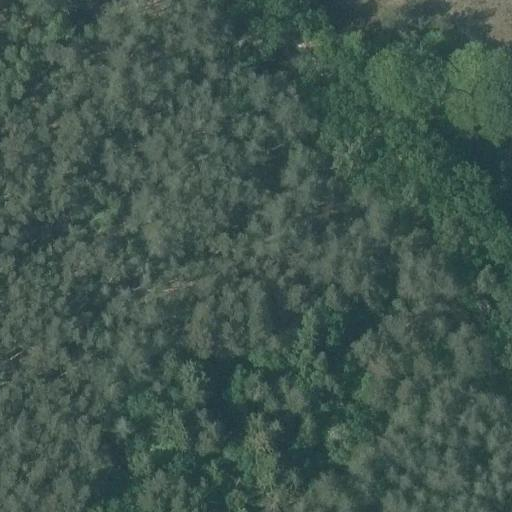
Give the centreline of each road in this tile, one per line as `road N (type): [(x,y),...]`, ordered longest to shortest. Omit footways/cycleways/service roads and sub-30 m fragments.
road 1 (track): [(511,257),(256,0)]
road 2 (unknown): [(511,56),(350,67)]
